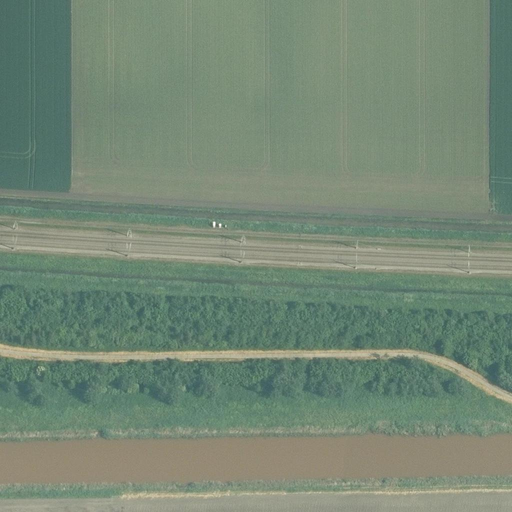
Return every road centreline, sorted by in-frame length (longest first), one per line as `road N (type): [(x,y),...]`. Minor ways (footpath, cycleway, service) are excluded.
road 1 (track): [(511,244),(0,218)]
road 2 (track): [(511,281),(0,255)]
